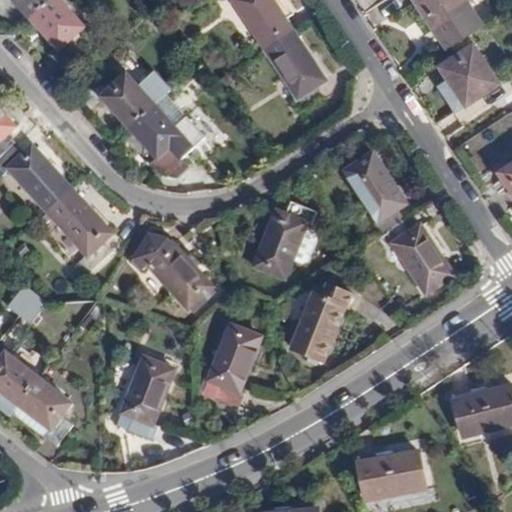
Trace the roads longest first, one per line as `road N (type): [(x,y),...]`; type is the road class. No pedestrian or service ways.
road 1 (residential): [(394,98),(260,186),(227,201),(165,206),(108,177),(0,56)]
road 2 (tertiary): [(511,294),(271,448),(107,511)]
road 3 (residential): [(394,98),(511,271)]
